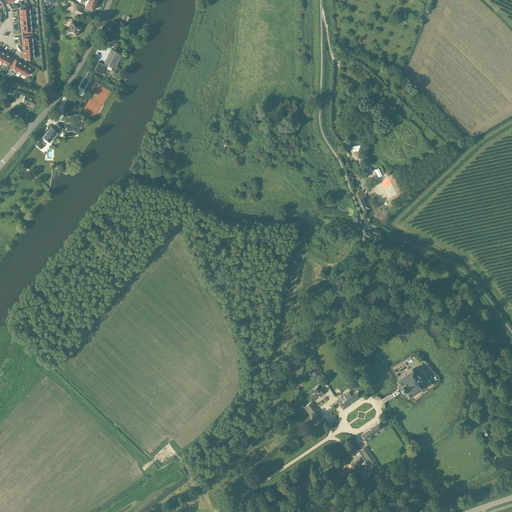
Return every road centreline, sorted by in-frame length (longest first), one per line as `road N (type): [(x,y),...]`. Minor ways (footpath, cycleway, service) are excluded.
road 1 (unclassified): [(511,334),(460,270),(360,216),(320,127),(320,0)]
road 2 (track): [(302,194),(207,156),(235,68),(243,0)]
road 3 (track): [(353,154),(334,123),(336,58),(320,10)]
